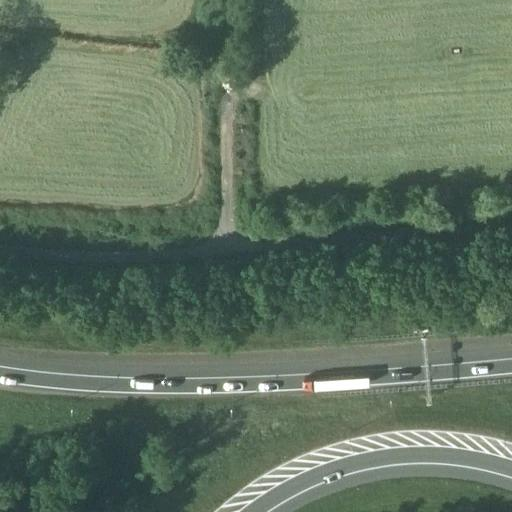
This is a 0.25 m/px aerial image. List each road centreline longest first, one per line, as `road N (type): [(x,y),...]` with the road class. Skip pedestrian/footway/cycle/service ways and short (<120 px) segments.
road 1 (motorway): [(511,366),(231,386),(0,375)]
road 2 (motorway): [(258,511),(317,475),(378,457),(472,457),(511,468)]
